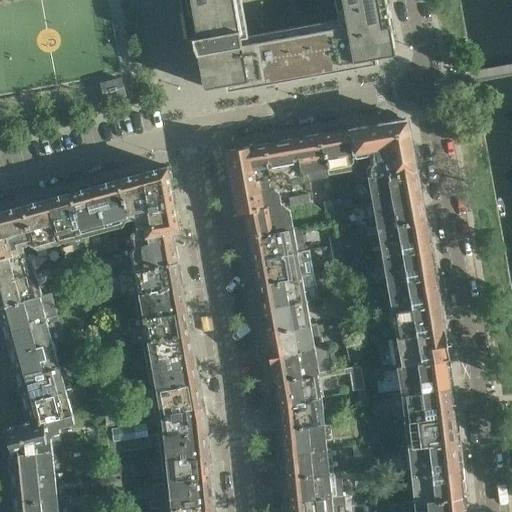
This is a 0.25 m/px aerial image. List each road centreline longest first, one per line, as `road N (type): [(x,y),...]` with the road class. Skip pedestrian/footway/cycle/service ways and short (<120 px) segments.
road 1 (residential): [(428,85),(493,511)]
road 2 (residential): [(246,511),(188,125)]
road 3 (residential): [(188,125),(428,85)]
road 4 (residential): [(0,177),(188,125)]
